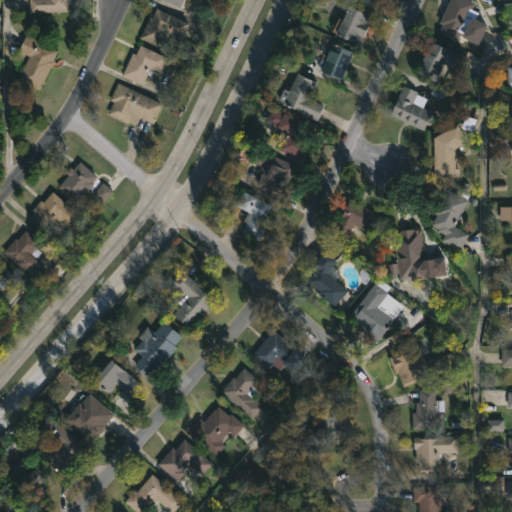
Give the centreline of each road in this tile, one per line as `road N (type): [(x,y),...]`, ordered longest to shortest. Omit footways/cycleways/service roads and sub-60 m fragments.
road 1 (residential): [(416,0),(310,229),(273,290),(78,511)]
road 2 (residential): [(68,113),(367,381),(384,428),(384,511)]
road 3 (secondary): [(0,423),(185,214),(287,0)]
road 4 (secondary): [(260,0),(165,196),(0,387)]
road 5 (residential): [(124,0),(68,113),(0,198)]
